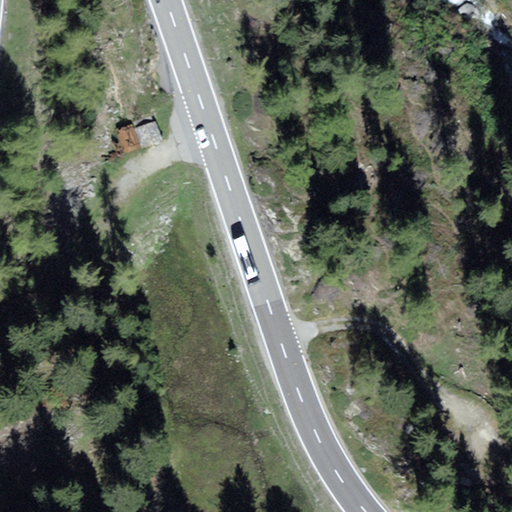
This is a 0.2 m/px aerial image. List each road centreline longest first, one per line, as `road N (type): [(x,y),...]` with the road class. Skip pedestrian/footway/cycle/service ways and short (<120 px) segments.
road 1 (primary): [(367,511),(333,467),(299,390),(166,0)]
road 2 (track): [(281,337),(366,326),(440,386)]
